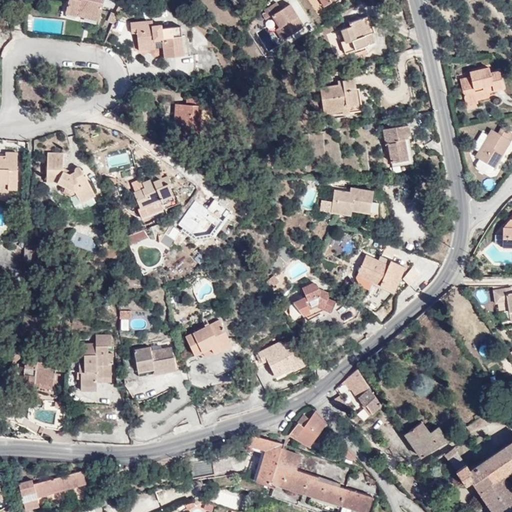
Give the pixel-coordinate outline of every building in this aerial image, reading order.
[(78,11),(100,16),(103,0),(69,0),(66,13),(77,15),(78,11)] [(267,7),(277,28),(276,29),(282,41),(305,30),(291,2),(281,7),(278,2),(267,7)] [(99,20),(100,16),(78,11),(77,15),(99,20)] [(368,16),(363,18),(369,34),(371,33),(375,32),(368,16)] [(369,34),(363,18),(351,23),(352,26),(338,31),(343,41),(341,42),(345,53),(375,42),(371,33),(369,34)] [(115,31),(122,33),(125,23),(118,21),(115,31)] [(163,39),(163,43),(165,57),(183,55),(181,26),(161,28),(161,24),(151,25),(151,21),(133,22),(134,33),(138,33),(139,45),(155,43),(155,40),(163,39)] [(470,76),(460,79),(465,100),(476,97),(486,95),(485,92),(503,87),(499,70),(489,72),(488,67),(469,71),(470,76)] [(336,82),(333,73),(325,76),(328,84),(336,82)] [(358,104),(356,89),(354,80),(339,81),(340,86),(321,88),(324,112),(345,110),(344,106),(358,104)] [(360,88),(356,89),(358,104),(344,106),(345,110),(324,112),(325,116),(363,111),(360,88)] [(187,98),(186,105),(200,106),(201,98),(187,98)] [(200,106),(186,105),(176,104),(174,132),(199,135),(202,106),(200,106)] [(408,125),(384,130),(386,145),(389,144),(391,162),(408,160),(404,138),(411,137),(408,125)] [(488,135),(478,150),(475,156),(479,159),(494,167),(511,137),(511,132),(502,127),(498,131),(492,128),(488,135)] [(472,147),(478,150),(488,135),(482,131),(472,147)] [(143,138),(131,150),(139,159),(151,148),(143,138)] [(0,182),(8,183),(8,189),(17,190),(17,153),(6,152),(6,156),(0,155),(0,182)] [(77,193),(78,195),(82,202),(96,195),(86,176),(85,177),(79,166),(75,166),(74,168),(75,171),(68,174),(64,172),(65,154),(48,154),(47,182),(59,183),(66,187),(77,193)] [(494,167),(479,159),(476,164),(476,167),(487,173),(491,172),(494,167)] [(163,204),(175,199),(169,184),(170,184),(167,175),(161,178),(158,172),(151,175),(152,178),(142,182),(144,189),(134,192),(141,207),(138,208),(142,217),(164,207),(163,204)] [(0,191),(8,192),(8,189),(8,183),(0,182),(0,191)] [(73,197),(78,195),(77,193),(66,187),(64,192),(73,197)] [(350,193),(335,190),(332,212),(351,214),(352,210),(369,213),(373,191),(351,187),(350,193)] [(76,196),(71,198),(76,208),(81,206),(76,196)] [(177,198),(175,199),(163,204),(164,207),(165,209),(180,203),(177,198)] [(511,217),(503,227),(503,246),(511,246),(511,217)] [(109,227),(100,230),(105,242),(105,245),(112,243),(111,240),(114,238),(109,227)] [(166,234),(160,242),(167,247),(166,248),(169,250),(174,244),(177,245),(181,240),(178,238),(176,242),(166,234)] [(366,255),(357,276),(393,290),(403,266),(391,261),(389,265),(366,255)] [(274,275),(267,281),(271,287),(279,281),(274,275)] [(307,297),(304,298),(294,302),(292,303),(302,316),(309,313),(308,309),(318,305),(331,311),(335,302),(326,298),(327,293),(319,290),(317,284),(315,285),(314,283),(303,288),(307,297)] [(510,301),(511,318),(511,292),(509,293),(509,288),(496,290),(497,303),(510,301)] [(220,346),(231,342),(220,320),(186,336),(194,355),(211,348),(214,352),(222,348),(220,346)] [(111,362),(113,362),(113,352),(108,353),(107,344),(111,344),(110,334),(95,334),(95,342),(81,342),(81,354),(84,354),(95,353),(95,361),(84,361),(79,361),(80,371),(81,371),(81,377),(82,389),(97,388),(98,380),(112,379),(111,367),(111,362)] [(282,368),(285,371),(294,368),(294,369),(305,364),(297,349),(295,350),(291,341),(283,345),(281,342),(259,353),(263,363),(267,361),(273,372),(282,368)] [(36,360),(54,365),(56,353),(31,347),(28,364),(26,364),(25,373),(30,374),(29,379),(26,381),(26,383),(28,386),(34,387),(35,382),(51,386),(54,368),(36,365),(36,360)] [(153,369),(154,374),(175,370),(171,347),(150,351),(150,348),(134,350),(138,372),(153,369)] [(54,368),(54,365),(36,360),(36,365),(54,368)] [(275,376),(285,371),(282,368),(273,372),(275,376)] [(382,404),(358,369),(345,379),(351,387),(364,407),(367,405),(372,412),(382,404)] [(507,413),(500,403),(497,405),(500,409),(495,412),(498,418),(507,413)] [(310,445),(326,422),(316,410),(310,418),(304,413),(289,433),(310,445)] [(422,421),(405,432),(421,455),(448,440),(439,426),(430,432),(422,421)] [(275,485),(286,450),(280,448),(282,442),(251,434),(248,444),(265,449),(256,479),(275,485)] [(465,484),(472,481),(494,511),(511,511),(511,440),(470,468),(466,463),(456,470),(465,484)] [(345,448),(341,452),(343,454),(350,457),(352,455),(345,448)] [(302,455),(286,450),(275,485),(276,483),(364,511),(366,511),(372,496),(317,478),(318,475),(297,468),(302,455)] [(211,458),(189,462),(192,477),(214,473),(211,458)] [(30,479),(16,482),(24,508),(37,505),(35,497),(85,482),(82,470),(31,484),(30,479)] [(97,511),(118,505),(115,493),(93,500),(97,511)] [(203,508),(212,510),(213,504),(205,502),(203,508)]
